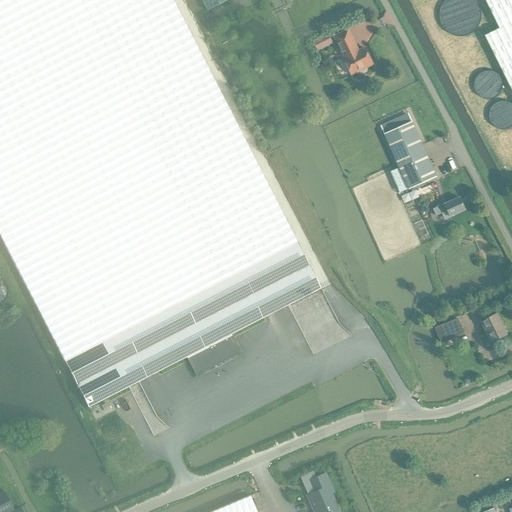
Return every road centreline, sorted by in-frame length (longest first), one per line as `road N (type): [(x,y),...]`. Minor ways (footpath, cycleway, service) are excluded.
road 1 (unclassified): [(511,387),(443,414),(349,423),(140,511)]
road 2 (unknown): [(183,493),(173,455),(181,419),(209,393),(232,385),(348,350),(379,350),(409,415)]
road 3 (unclassified): [(511,244),(384,0)]
